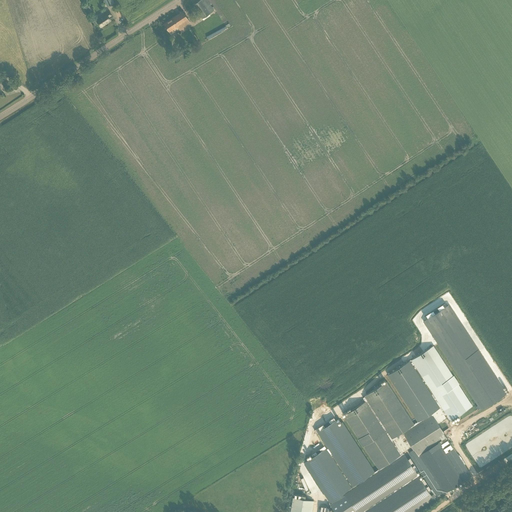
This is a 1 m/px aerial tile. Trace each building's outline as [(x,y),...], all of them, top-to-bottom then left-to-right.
[(206,0),(199,0),(193,5),(202,18),(214,11),(206,0)] [(95,20),(98,23),(100,27),(105,24),(110,20),(108,17),(111,15),(109,11),(95,20)] [(163,24),(166,29),(168,32),(170,31),(170,32),(177,27),(179,30),(189,22),(182,12),(163,24)] [(507,394),(450,306),(447,307),(445,303),(424,316),(427,320),(424,323),(478,405),(476,406),(478,410),(480,408),(481,410),(507,394)] [(433,345),(410,360),(439,406),(446,418),(449,422),(473,406),(459,384),(454,375),(453,376),(433,345)] [(410,360),(387,375),(417,421),(439,406),(410,360)] [(386,382),(362,398),(365,402),(391,440),(414,424),(386,382)] [(365,402),(344,416),(379,469),(401,455),(392,443),(391,440),(365,402)] [(414,424),(391,440),(392,443),(401,455),(403,454),(402,452),(406,449),(409,448),(408,446),(411,444),(414,449),(419,456),(447,438),(438,424),(446,418),(439,406),(417,421),(414,424)] [(316,434),(321,442),(345,426),(342,422),(338,425),(334,417),(315,429),(318,433),(316,434)] [(345,426),(321,442),(324,446),(325,448),(329,454),(331,453),(336,461),(334,462),(351,488),(375,472),(345,426)] [(409,448),(406,449),(408,453),(413,460),(434,492),(436,496),(442,492),(443,494),(446,492),(464,480),(471,476),(452,447),(447,438),(419,456),(414,449),(411,444),(408,446),(409,448)] [(313,456),(304,462),(330,503),(345,494),(344,493),(351,488),(334,462),(336,461),(331,453),(329,454),(325,448),(324,446),(312,454),(313,456)] [(345,494),(330,503),(336,511),(419,511),(439,499),(447,493),(446,492),(443,494),(442,492),(436,496),(434,492),(431,494),(404,453),(403,454),(401,455),(379,470),(375,472),(351,488),(344,493),(345,494)] [(290,511),(311,511),(314,501),(305,500),(305,496),(295,495),(294,498),(293,498),(290,511)]
